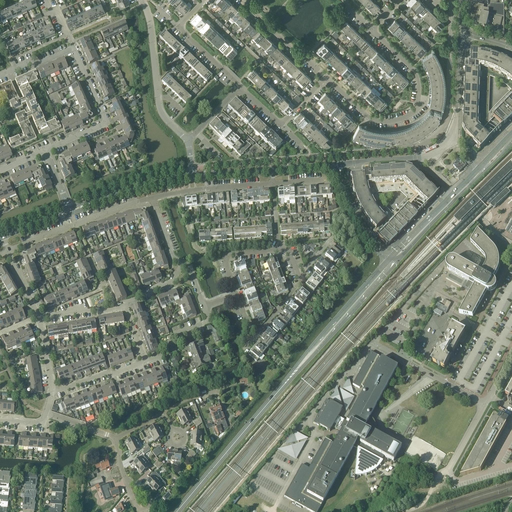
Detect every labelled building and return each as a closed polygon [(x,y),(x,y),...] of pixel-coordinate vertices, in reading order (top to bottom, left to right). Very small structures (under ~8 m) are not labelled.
[(33,0),(30,0),(28,1),(32,10),(37,7),(33,0)] [(120,9),(129,5),(128,3),(130,2),(128,0),(121,0),(119,1),(117,2),(120,9)] [(186,4),(182,0),(181,0),(176,7),(180,10),(186,4)] [(224,0),(220,5),(223,9),(230,2),(228,0),(224,0)] [(376,4),(377,2),(374,0),(371,0),(366,6),(365,7),(369,11),(376,4)] [(414,0),(410,5),(414,8),(420,2),(418,0),(414,0)] [(27,12),(32,10),(28,1),(23,3),(27,12)] [(230,2),(223,9),(227,13),(235,5),(233,4),(232,4),(230,2)] [(422,4),(420,2),(414,8),(418,12),(425,4),(423,3),(422,4)] [(23,3),(18,6),(22,14),(27,12),(23,3)] [(105,13),(101,3),(96,6),(100,14),(103,12),(104,14),(105,13)] [(186,4),(180,10),(184,14),(190,7),(186,4)] [(374,13),(380,8),(376,4),(369,11),(373,15),(374,13)] [(427,6),(425,4),(418,12),(422,16),(428,9),(426,7),(427,6)] [(483,10),(484,6),(479,4),(479,6),(470,6),(469,17),(470,18),(470,19),(470,20),(471,21),(471,22),(472,23),(474,24),(475,25),(476,25),(477,26),(477,28),(504,34),(504,17),(497,15),(489,14),(489,11),(483,10)] [(94,18),(95,18),(91,8),(90,5),(85,8),(86,10),(90,18),(93,17),(94,18)] [(231,16),(231,17),(238,10),(236,8),(237,7),(235,5),(227,13),(231,16)] [(22,14),(18,6),(13,8),(17,16),(17,18),(22,16),(22,14)] [(96,6),(91,8),(95,18),(97,17),(96,16),(100,14),(96,6)] [(12,18),(17,16),(13,8),(8,10),(12,18)] [(430,11),(428,9),(422,16),(426,20),(433,12),(431,10),(430,11)] [(8,10),(3,12),(7,21),(12,18),(8,10)] [(86,10),(81,12),(85,22),(87,21),(86,20),(90,18),(86,10)] [(231,16),(230,18),(230,19),(233,22),(234,22),(235,20),(243,13),(241,11),(240,12),(238,10),(231,17),(231,16)] [(84,23),(85,22),(81,12),(76,14),(80,23),(83,21),(84,23)] [(433,12),(426,20),(430,23),(436,17),(434,15),(435,14),(433,12)] [(191,21),(194,24),(202,16),(198,13),(190,20),(191,21)] [(244,14),(243,13),(235,20),(239,24),(246,17),(244,15),(244,14)] [(76,14),(71,17),(76,26),(81,24),(80,23),(76,14)] [(76,26),(71,17),(68,18),(68,16),(65,18),(66,19),(70,29),(74,27),(76,26)] [(198,28),(205,20),(202,16),(194,24),(198,28)] [(248,19),(246,17),(239,24),(243,28),(250,20),(249,18),(248,19)] [(430,23),(433,27),(441,19),(439,18),(438,18),(436,17),(430,23)] [(443,21),(441,19),(433,27),(437,30),(435,32),(436,33),(438,31),(444,24),(442,22),(443,21)] [(202,32),(209,24),(205,20),(198,28),(202,32)] [(250,20),(243,28),(247,31),(253,25),(251,23),(252,22),(250,20)] [(387,29),(391,32),(399,24),(395,20),(388,27),(389,27),(387,29)] [(125,22),(120,24),(123,32),(128,30),(126,25),(128,24),(126,21),(125,22)] [(340,27),(344,31),(349,25),(345,21),(340,27)] [(395,36),(396,34),(396,35),(403,28),(404,26),(401,22),(399,24),(391,32),(395,36)] [(45,39),(45,40),(50,38),(46,28),(43,29),(40,24),(38,25),(41,30),(45,39)] [(120,24),(115,26),(119,34),(123,32),(120,24)] [(206,35),(213,28),(209,24),(202,32),(206,35)] [(253,37),(257,34),(256,33),(254,32),(258,29),(253,25),(247,31),(252,37),(253,37)] [(353,29),(349,25),(344,31),(348,35),(353,29)] [(46,28),(50,38),(55,36),(51,26),(46,28)] [(115,26),(110,28),(114,36),(119,34),(115,26)] [(110,28),(105,30),(109,38),(114,36),(110,28)] [(210,39),(217,31),(213,28),(206,35),(210,39)] [(403,28),(396,35),(400,38),(407,32),(403,28)] [(257,41),(264,35),(260,31),(259,30),(258,29),(254,32),(256,33),(257,34),(253,37),(257,41)] [(357,32),(353,29),(348,35),(351,38),(357,32)] [(30,32),(35,43),(38,42),(39,43),(40,42),(36,33),(33,34),(31,30),(29,31),(30,32)] [(41,40),(45,39),(41,30),(36,33),(40,42),(42,42),(41,40)] [(105,30),(101,32),(104,40),(109,38),(105,30)] [(163,41),(169,35),(165,31),(164,32),(163,31),(161,33),(162,34),(159,37),(163,41)] [(214,43),(221,35),(217,31),(210,39),(214,43)] [(26,37),(31,47),(32,46),(31,45),(35,43),(30,32),(25,35),(26,37)] [(355,42),(361,36),(357,32),(351,38),(355,42)] [(404,42),(411,35),(407,32),(400,38),(404,42)] [(163,41),(167,45),(173,39),(169,35),(163,41)] [(218,46),(225,39),(221,35),(214,43),(218,46)] [(261,45),(268,38),(264,35),(257,41),(261,45)] [(415,39),(411,35),(404,42),(408,46),(415,39)] [(355,42),(359,46),(365,40),(361,36),(355,42)] [(29,47),(31,47),(26,37),(21,39),(25,47),(28,46),(29,47)] [(82,46),(91,42),(89,38),(78,42),(79,45),(81,44),(82,46)] [(272,42),(268,38),(261,45),(265,49),(272,42)] [(21,39),(16,41),(21,51),(22,50),(22,49),(25,47),(21,39)] [(167,45),(171,49),(177,43),(173,39),(167,45)] [(222,50),(229,43),(225,39),(218,46),(222,50)] [(412,50),(419,43),(415,39),(408,46),(412,50)] [(11,44),(15,52),(19,50),(19,52),(21,51),(16,41),(13,43),(12,40),(10,41),(11,44)] [(358,52),(359,54),(362,51),(363,50),(363,49),(369,44),(365,40),(359,46),(358,48),(360,50),(358,52)] [(93,46),(91,42),(82,46),(83,49),(81,49),(82,51),(93,46)] [(272,42),(265,49),(269,53),(276,46),(272,42)] [(171,49),(175,52),(181,46),(177,43),(171,49)] [(226,54),(233,46),(229,43),(222,50),(226,54)] [(422,47),(419,43),(412,50),(416,53),(422,47)] [(12,54),(15,52),(11,44),(6,46),(11,56),(12,55),(12,54)] [(324,44),(317,50),(318,51),(316,52),(320,56),(328,48),(324,44)] [(363,50),(367,53),(373,47),(369,44),(363,49),(363,50)] [(93,46),(82,51),(83,53),(84,53),(86,55),(95,51),(93,46)] [(175,52),(179,56),(185,50),(181,46),(175,52)] [(233,46),(226,54),(230,58),(237,50),(233,46)] [(273,56),(279,49),(276,46),(269,53),(273,56)] [(377,51),(373,47),(367,53),(371,57),(377,51)] [(422,47),(416,53),(420,57),(427,50),(422,47)] [(332,51),(328,48),(320,56),(324,59),(325,58),(332,51)] [(283,53),(279,49),(273,56),(277,60),(283,53)] [(179,56),(183,60),(189,54),(185,50),(179,56)] [(464,127),(464,130),(466,132),(474,140),(475,140),(478,143),(479,144),(482,147),(480,148),(481,149),(485,144),(491,138),(484,131),(477,125),(479,70),(494,70),(496,70),(496,69),(499,70),(502,72),(505,74),(511,78),(511,62),(507,60),(507,61),(504,60),(505,59),(505,58),(504,59),(505,59),(504,60),(502,59),(502,58),(502,57),(497,55),(492,54),(489,53),(486,52),(481,51),(475,51),(472,50),(471,63),(467,63),(467,69),(466,69),(466,70),(466,72),(466,81),(465,87),(465,95),(465,101),(465,109),(464,115),(464,126),(464,127)] [(97,55),(95,51),(86,55),(87,57),(85,58),(86,60),(97,55)] [(329,62),(336,55),(332,51),(325,58),(329,62)] [(371,57),(375,61),(381,55),(377,51),(371,57)] [(424,57),(422,59),(424,61),(425,64),(428,70),(429,75),(430,81),(431,87),(431,93),(430,99),(430,100),(429,105),(432,106),(436,107),(442,108),(443,101),(444,94),(444,87),(443,79),(442,72),(440,65),(437,59),(433,52),(424,57)] [(281,64),(287,57),(283,53),(277,60),(281,64)] [(183,60),(187,64),(193,58),(189,54),(183,60)] [(97,55),(86,60),(87,62),(88,62),(90,64),(99,60),(97,55)] [(336,55),(329,62),(333,66),(340,59),(336,55)] [(385,59),(381,55),(375,61),(379,64),(385,59)] [(291,61),(287,57),(281,64),(285,68),(291,61)] [(68,68),(64,58),(61,59),(61,58),(59,59),(63,70),(68,68)] [(187,64),(191,67),(196,61),(193,58),(187,64)] [(63,70),(59,59),(57,60),(57,61),(55,62),(59,72),(63,70)] [(333,66),(337,69),(344,63),(340,59),(333,66)] [(388,62),(385,59),(379,64),(383,68),(388,62)] [(191,67),(195,71),(200,65),(196,61),(191,67)] [(289,71),(295,64),(291,61),(285,68),(289,71)] [(59,72),(55,62),(53,63),(52,62),(50,63),(55,74),(59,72)] [(392,66),(388,62),(383,68),(387,72),(392,66)] [(50,76),(55,74),(50,63),(48,64),(48,65),(46,66),(50,76)] [(91,71),(92,72),(102,68),(100,63),(91,67),(92,70),(91,71)] [(344,63),(337,69),(341,73),(348,66),(344,63)] [(299,68),(295,64),(289,71),(293,75),(299,68)] [(195,71),(199,75),(204,69),(200,65),(195,71)] [(43,66),(41,67),(46,78),(50,76),(46,66),(44,67),(43,66)] [(351,70),(348,66),(341,73),(345,77),(351,70)] [(396,70),(392,66),(387,72),(391,76),(396,70)] [(46,78),(41,67),(39,68),(40,69),(37,70),(41,80),(46,78)] [(102,68),(92,72),(93,75),(94,74),(95,76),(104,72),(102,68)] [(297,79),(303,72),(299,68),(293,75),(297,79)] [(199,75),(202,78),(208,72),(204,69),(199,75)] [(248,75),(247,76),(250,80),(257,73),(253,69),(248,75)] [(345,77),(346,78),(349,81),(355,74),(351,70),(345,77)] [(379,80),(381,78),(383,76),(385,74),(383,72),(382,73),(383,71),(382,70),(375,76),(377,78),(379,76),(380,77),(378,79),(379,80)] [(400,73),(396,70),(391,76),(395,79),(400,73)] [(37,140),(28,120),(32,118),(41,138),(61,129),(56,117),(53,118),(54,121),(46,124),(29,85),(40,80),(35,71),(15,80),(24,100),(20,102),(11,82),(0,86),(0,98),(6,96),(12,111),(12,112),(12,113),(12,114),(12,115),(13,115),(13,116),(14,116),(15,117),(23,135),(8,141),(12,151),(37,140)] [(95,79),(96,81),(106,77),(104,72),(95,76),(96,79),(95,79)] [(208,72),(202,78),(207,82),(212,76),(208,72)] [(303,72),(297,79),(301,82),(307,76),(303,72)] [(261,77),(257,73),(250,80),(254,84),(256,82),(261,77)] [(404,77),(400,73),(395,79),(399,83),(404,77)] [(349,81),(353,84),(359,78),(355,74),(349,81)] [(106,77),(96,81),(97,83),(98,83),(99,85),(111,80),(109,76),(106,77)] [(166,85),(172,80),(168,76),(162,82),(166,85)] [(311,79),(307,76),(301,82),(304,85),(302,87),(304,89),(307,86),(306,85),(311,79)] [(265,80),(261,77),(256,82),(260,86),(265,80)] [(408,81),(404,77),(399,83),(403,87),(408,81)] [(359,78),(353,84),(357,88),(363,81),(359,78)] [(113,84),(111,80),(99,85),(100,87),(99,88),(100,90),(110,85),(113,84)] [(166,85),(170,89),(176,83),(172,80),(166,85)] [(264,90),(269,84),(265,80),(260,86),(264,90)] [(357,88),(361,92),(367,85),(363,81),(357,88)] [(71,87),(73,91),(84,87),(83,85),(81,85),(80,83),(71,87)] [(174,93),(180,87),(176,83),(170,89),(174,93)] [(273,88),(269,84),(264,90),(267,94),(273,88)] [(103,94),(112,90),(110,85),(100,90),(101,92),(102,92),(103,94)] [(367,85),(361,92),(365,95),(371,89),(367,85)] [(85,89),(84,87),(73,91),(75,96),(84,92),(83,89),(85,89)] [(174,93),(178,97),(183,91),(180,87),(174,93)] [(273,88),(267,94),(271,97),(277,92),(273,88)] [(365,95),(369,99),(375,92),(371,89),(365,95)] [(114,94),(112,90),(103,94),(104,96),(103,97),(104,99),(114,94)] [(178,97),(182,100),(187,94),(183,91),(178,97)] [(75,96),(77,100),(88,96),(87,93),(85,94),(84,92),(75,96)] [(275,101),(281,95),(277,92),(271,97),(275,101)] [(375,92),(369,99),(372,103),(379,96),(375,92)] [(319,100),(323,104),(330,96),(328,94),(328,95),(325,93),(319,100)] [(186,104),(191,98),(187,94),(182,100),(186,104)] [(285,99),(281,95),(275,101),(279,105),(285,99)] [(77,100),(79,105),(88,100),(87,98),(89,98),(88,96),(77,100)] [(327,107),(333,101),(331,99),(332,98),(330,96),(323,104),(327,107)] [(383,100),(379,96),(372,103),(376,107),(383,100)] [(279,105),(278,106),(282,110),(289,103),(290,101),(286,97),(285,99),(279,105)] [(228,106),(232,110),(240,101),(239,100),(238,101),(235,98),(228,106)] [(81,109),(88,106),(92,105),(91,102),(89,103),(88,100),(79,105),(81,109)] [(387,104),(383,100),(376,107),(380,111),(387,104)] [(110,112),(123,106),(125,105),(123,101),(121,102),(121,101),(113,105),(112,106),(113,108),(109,110),(110,112)] [(232,110),(236,114),(243,106),(241,104),(242,103),(240,101),(232,110)] [(327,107),(331,111),(338,104),(336,102),(335,103),(333,101),(327,107)] [(286,114),(287,112),(287,113),(293,107),(289,103),(282,110),(286,114)] [(335,115),(341,108),(339,106),(340,105),(338,104),(331,111),(335,115)] [(91,113),(88,106),(81,109),(82,111),(79,112),(80,114),(79,115),(82,122),(89,119),(88,118),(89,117),(91,118),(92,118),(93,116),(92,115),(90,114),(89,113),(91,113)] [(115,112),(116,115),(125,110),(123,106),(110,112),(110,114),(115,112)] [(236,114),(240,117),(248,109),(246,107),(246,108),(243,106),(236,114)] [(503,107),(499,111),(508,120),(509,121),(511,120),(510,119),(511,116),(511,113),(504,106),(503,107)] [(335,115),(339,119),(346,111),(344,109),(343,110),(341,108),(335,115)] [(240,117),(244,121),(251,113),(249,112),(250,111),(248,109),(240,117)] [(113,119),(113,121),(127,115),(125,110),(116,115),(117,117),(113,119)] [(343,122),(349,116),(347,114),(348,113),(346,111),(339,119),(343,122)] [(359,125),(353,137),(360,140),(367,142),(374,144),(381,145),(388,145),(396,144),(403,143),(410,141),(416,138),(423,135),(429,130),(431,129),(434,126),(436,124),(438,121),(439,120),(438,119),(439,118),(441,114),(440,114),(434,112),(433,113),(430,111),(425,116),(421,120),(416,123),(411,126),(405,129),(400,130),(394,131),(388,132),(382,132),(376,131),(370,130),(365,128),(359,125)] [(495,115),(494,116),(494,117),(503,125),(503,126),(504,124),(507,122),(508,122),(509,121),(508,120),(499,111),(495,115)] [(296,124),(304,116),(300,112),(294,119),(293,120),(296,124)] [(244,121),(248,125),(256,116),(254,115),(253,115),(251,113),(244,121)] [(79,115),(74,117),(78,126),(81,125),(81,127),(84,126),(82,122),(79,115)] [(119,121),(120,123),(129,119),(127,115),(113,121),(114,123),(119,121)] [(258,118),(256,116),(248,125),(252,129),(259,121),(257,119),(258,118)] [(300,128),(302,126),(308,120),(304,116),(296,124),(300,128)] [(343,122),(346,126),(354,118),(352,117),(351,118),(349,116),(343,122)] [(70,119),(75,130),(77,129),(76,127),(78,126),(74,117),(70,119)] [(351,130),(352,129),(357,123),(355,121),(356,120),(354,118),(346,126),(351,130)] [(73,131),(75,130),(70,119),(65,121),(70,130),(72,129),(73,131)] [(120,123),(121,126),(116,128),(117,130),(131,124),(129,119),(120,123)] [(213,130),(220,123),(216,119),(209,126),(213,130)] [(302,126),(306,130),(312,123),(308,120),(302,126)] [(67,131),(70,130),(65,121),(61,123),(66,134),(68,133),(67,131)] [(252,129),(256,133),(264,124),(262,122),(261,123),(259,121),(252,129)] [(224,126),(220,123),(213,130),(217,134),(224,126)] [(312,123),(306,130),(310,134),(316,127),(312,123)] [(123,130),(124,132),(133,128),(131,124),(117,130),(118,132),(123,130)] [(256,133),(260,136),(267,128),(265,126),(266,126),(264,124),(256,133)] [(228,130),(224,126),(217,134),(221,138),(228,130)] [(320,131),(316,127),(310,134),(313,138),(320,131)] [(124,132),(126,137),(133,140),(134,136),(133,134),(135,133),(133,128),(124,132)] [(260,136),(264,140),(272,131),(270,130),(269,130),(267,128),(260,136)] [(320,131),(313,138),(317,141),(324,135),(324,134),(325,133),(321,129),(320,131)] [(221,138),(225,141),(232,134),(228,130),(221,138)] [(268,144),(275,136),(273,134),(274,133),(272,131),(264,140),(268,144)] [(236,138),(232,134),(225,141),(229,145),(236,138)] [(324,135),(317,141),(321,145),(328,138),(324,135)] [(117,136),(115,137),(121,150),(125,148),(121,139),(119,140),(117,136)] [(268,144),(272,147),(280,139),(278,137),(277,138),(275,136),(268,144)] [(115,142),(112,143),(117,152),(121,150),(115,137),(113,138),(115,142)] [(126,137),(121,139),(125,148),(130,146),(129,144),(131,143),(133,140),(126,137)] [(240,141),(236,138),(229,145),(233,149),(240,141)] [(328,138),(321,145),(325,149),(332,142),(328,138)] [(272,147),(274,150),(269,155),(270,156),(272,156),(276,152),(276,151),(283,144),(281,141),(280,139),(272,147)] [(106,141),(112,154),(113,157),(118,155),(116,152),(117,152),(112,143),(110,144),(108,140),(106,141)] [(106,146),(104,147),(108,156),(112,154),(106,141),(104,142),(106,146)] [(233,149),(237,153),(244,145),(240,141),(233,149)] [(247,142),(244,145),(237,153),(241,156),(251,146),(247,142)] [(77,148),(82,158),(87,156),(91,154),(86,144),(82,146),(77,148)] [(99,144),(97,145),(103,158),(108,156),(104,147),(101,148),(99,144)] [(99,160),(103,158),(97,145),(95,145),(97,150),(95,151),(96,154),(93,155),(96,161),(98,160),(99,160)] [(8,147),(4,149),(8,160),(10,159),(10,157),(12,156),(8,147)] [(69,154),(73,161),(73,162),(78,160),(82,158),(77,148),(73,150),(68,152),(69,154)] [(4,149),(0,150),(0,152),(3,160),(6,159),(6,160),(8,160),(4,149)] [(69,154),(63,157),(63,158),(62,159),(60,158),(59,158),(59,160),(59,161),(61,161),(62,163),(60,163),(63,170),(70,167),(70,165),(72,164),(71,162),(73,161),(69,154)] [(458,173),(459,172),(465,166),(459,160),(453,166),(457,170),(456,171),(458,173)] [(470,201),(469,202),(464,207),(454,217),(459,223),(469,212),(476,206),(481,201),(511,170),(511,161),(511,160),(470,201)] [(63,170),(61,171),(63,176),(65,180),(76,175),(74,171),(72,166),(70,167),(63,170)] [(364,174),(351,175),(352,178),(352,179),(352,184),(354,189),(354,192),(355,195),(357,200),(359,205),(360,205),(361,204),(362,207),(361,208),(361,207),(361,208),(362,207),(364,209),(362,210),(365,215),(368,220),(370,222),(372,224),(376,228),(374,230),(373,231),(373,232),(374,231),(375,230),(376,228),(385,219),(380,214),(376,208),(374,205),(372,202),(371,199),(371,198),(372,197),(371,182),(404,179),(421,196),(428,203),(439,192),(437,193),(435,191),(434,190),(430,186),(424,180),(419,176),(412,168),(411,168),(409,166),(406,166),(395,167),(389,167),(380,168),(374,168),(370,169),(370,168),(370,169),(370,170),(363,170),(364,174)] [(38,179),(38,181),(46,178),(43,171),(41,172),(41,171),(41,168),(41,167),(40,167),(39,167),(38,170),(37,170),(36,169),(30,172),(33,179),(34,178),(35,180),(38,179)] [(20,174),(24,184),(29,182),(33,180),(33,179),(30,172),(29,169),(24,171),(20,174)] [(20,186),(24,184),(20,174),(15,176),(10,178),(15,188),(20,186)] [(48,177),(46,178),(38,181),(37,182),(39,186),(41,191),(52,186),(50,181),(48,177)] [(4,180),(2,181),(10,197),(16,195),(11,184),(9,184),(6,185),(4,180)] [(2,187),(0,187),(5,199),(10,197),(2,181),(0,182),(2,187)] [(496,206),(511,192),(510,192),(507,188),(490,205),(494,209),(496,206)] [(184,209),(191,208),(190,197),(188,197),(188,199),(185,199),(185,203),(182,204),(184,209)] [(407,206),(403,210),(412,220),(413,220),(415,219),(414,218),(416,215),(417,214),(408,205),(407,206)] [(141,222),(142,224),(149,221),(147,214),(145,214),(145,213),(146,211),(146,210),(145,210),(144,210),(142,212),(141,213),(141,211),(134,213),(136,221),(138,220),(139,223),(141,222)] [(399,214),(398,216),(407,225),(408,224),(411,221),(412,222),(413,220),(412,220),(403,210),(399,214)] [(134,213),(133,211),(130,212),(130,211),(128,211),(132,222),(136,221),(134,213)] [(123,226),(127,224),(124,214),(121,215),(121,214),(119,215),(123,226)] [(115,218),(118,227),(123,226),(119,215),(117,215),(117,217),(115,218)] [(397,217),(393,221),(402,230),(403,230),(403,231),(405,229),(404,229),(406,226),(407,225),(398,216),(397,217)] [(110,218),(114,229),(118,227),(115,218),(112,219),(112,217),(110,218)] [(101,221),(104,232),(109,230),(106,221),(103,222),(103,220),(101,221)] [(144,228),(155,224),(154,222),(153,223),(152,220),(149,221),(142,224),(144,228)] [(389,225),(388,226),(397,235),(398,234),(401,231),(402,232),(403,231),(403,230),(402,230),(393,221),(389,225)] [(91,224),(95,235),(100,234),(97,224),(94,225),(94,224),(91,224)] [(144,228),(145,233),(155,229),(154,227),(156,226),(155,224),(144,228)] [(387,227),(383,231),(392,240),(393,241),(395,240),(394,239),(396,236),(397,235),(388,226),(387,227)] [(85,227),(82,228),(86,239),(91,237),(87,227),(85,228),(85,227)] [(145,233),(147,237),(158,233),(157,231),(156,232),(155,229),(145,233)] [(447,264),(447,265),(447,266),(447,267),(448,268),(448,269),(449,270),(469,281),(469,282),(469,283),(469,284),(469,285),(468,285),(468,286),(468,287),(469,287),(469,288),(470,288),(471,288),(471,289),(471,290),(472,291),(459,313),(469,315),(473,316),(487,291),(488,291),(489,291),(490,292),(491,292),(491,291),(492,291),(493,291),(494,291),(494,290),(495,290),(495,289),(496,289),(496,288),(496,287),(497,287),(497,286),(497,285),(497,284),(497,283),(496,283),(496,282),(496,281),(495,281),(495,280),(494,280),(494,279),(493,279),(497,273),(498,270),(499,267),(500,264),(500,263),(500,261),(500,259),(499,257),(499,256),(498,254),(498,252),(497,251),(496,249),(495,248),(491,243),(478,230),(471,242),(484,256),(485,258),(486,259),(486,260),(486,261),(486,263),(486,264),(486,265),(485,267),(482,273),(457,259),(456,259),(455,258),(454,258),(453,258),(452,258),(451,258),(450,259),(449,260),(448,260),(447,261),(447,263),(447,264)] [(71,233),(69,234),(73,244),(77,242),(73,231),(71,232),(71,233)] [(196,239),(199,238),(200,242),(205,242),(204,231),(199,231),(199,235),(196,235),(196,239)] [(378,236),(387,245),(385,247),(386,247),(387,246),(388,244),(391,242),(392,242),(393,241),(392,240),(383,231),(380,234),(379,235),(378,236)] [(147,237),(149,242),(158,238),(157,236),(159,235),(158,233),(147,237)] [(62,237),(60,238),(64,247),(68,245),(64,234),(62,235),(62,237)] [(66,234),(64,234),(68,245),(73,244),(69,234),(66,235),(66,234)] [(57,237),(55,238),(59,249),(64,247),(60,238),(57,239),(57,237)] [(55,251),(59,249),(55,238),(53,239),(53,240),(51,241),(55,251)] [(159,241),(158,238),(149,242),(150,247),(161,242),(161,240),(159,241)] [(44,244),(42,245),(46,254),(50,252),(46,241),(44,242),(44,244)] [(48,241),(46,241),(50,252),(55,251),(51,241),(48,242),(48,241)] [(150,247),(152,251),(161,247),(161,245),(162,245),(161,242),(150,247)] [(39,244),(37,245),(41,256),(46,254),(42,245),(39,246),(39,244)] [(33,248),(33,251),(34,250),(37,258),(41,256),(37,245),(35,246),(35,247),(33,248)] [(329,248),(328,250),(337,257),(342,251),(337,246),(335,249),(332,247),(330,249),(329,248)] [(24,260),(26,266),(27,267),(34,264),(33,262),(35,261),(35,258),(37,258),(34,250),(33,251),(27,253),(27,255),(26,255),(24,254),(23,255),(22,256),(23,257),(25,258),(26,259),(24,260)] [(328,258),(326,260),(331,264),(337,257),(328,250),(326,252),(327,253),(325,255),(328,258)] [(93,259),(94,261),(105,257),(103,252),(93,256),(94,259),(93,259)] [(165,254),(164,252),(153,255),(155,260),(165,257),(164,254),(165,254)] [(96,263),(97,265),(106,261),(105,257),(94,261),(95,263),(96,263)] [(76,263),(78,268),(89,263),(88,261),(87,262),(86,259),(76,263)] [(267,263),(268,268),(278,265),(276,259),(267,263)] [(318,262),(317,264),(326,271),(331,264),(326,260),(324,262),(321,260),(319,262),(318,262)] [(97,268),(97,270),(108,265),(106,261),(97,265),(98,268),(97,268)] [(157,264),(157,265),(158,269),(163,268),(164,270),(169,268),(167,263),(168,263),(168,261),(157,264)] [(240,272),(247,270),(244,262),(234,265),(236,271),(239,270),(240,272)] [(78,268),(80,272),(90,268),(89,266),(90,265),(89,263),(78,268)] [(36,268),(34,264),(27,267),(26,266),(24,267),(25,270),(24,270),(25,273),(36,268)] [(100,272),(101,274),(110,270),(110,271),(113,270),(111,264),(108,266),(108,265),(97,270),(98,272),(100,272)] [(326,271),(317,264),(315,266),(316,266),(314,269),(317,271),(315,273),(320,278),(326,271)] [(280,270),(278,265),(268,268),(270,273),(280,270)] [(27,274),(28,277),(37,273),(36,268),(25,273),(26,275),(27,274)] [(91,271),(90,268),(80,272),(82,277),(93,272),(92,270),(91,271)] [(153,271),(157,282),(159,281),(159,280),(164,278),(162,273),(160,274),(158,269),(154,271),(153,271)] [(238,277),(240,282),(250,278),(247,270),(240,272),(241,275),(238,277)] [(282,275),(280,270),(270,273),(272,279),(282,275)] [(117,302),(127,298),(115,271),(106,275),(108,282),(107,282),(113,296),(114,295),(117,302)] [(153,271),(149,273),(152,282),(155,282),(155,283),(157,282),(153,271)] [(82,277),(84,281),(89,279),(90,282),(94,280),(92,275),(94,274),(93,272),(82,277)] [(27,279),(28,282),(39,277),(37,273),(28,277),(29,279),(27,279)] [(310,278),(308,279),(317,287),(323,280),(320,278),(315,273),(311,278),(310,278)] [(1,279),(4,284),(14,278),(13,276),(11,277),(10,274),(8,275),(1,279)] [(143,286),(146,285),(146,286),(148,285),(144,274),(140,276),(143,286)] [(284,280),(282,275),(272,279),(274,284),(284,280)] [(41,282),(39,277),(28,282),(29,283),(30,283),(31,286),(41,282)] [(4,284),(6,288),(15,283),(14,280),(15,280),(14,278),(4,284)] [(246,289),(253,286),(250,278),(240,282),(242,287),(245,286),(246,289)] [(317,287),(308,279),(307,282),(308,282),(306,285),(308,287),(306,289),(312,294),(317,287)] [(286,285),(284,280),(274,284),(276,289),(286,285)] [(80,284),(79,284),(84,294),(86,294),(85,292),(90,290),(88,285),(86,286),(84,281),(80,284)] [(6,288),(8,292),(19,286),(17,284),(16,285),(15,283),(6,288)] [(79,284),(75,285),(79,295),(81,294),(82,295),(84,294),(79,284)] [(75,285),(71,287),(75,298),(77,297),(77,296),(79,295),(75,285)] [(288,290),(286,285),(276,289),(278,294),(288,290)] [(20,288),(19,286),(8,292),(11,296),(20,291),(18,289),(20,288)] [(243,290),(244,293),(246,298),(256,294),(253,286),(246,289),(243,290)] [(71,287),(66,289),(70,299),(72,298),(73,299),(75,298),(71,287)] [(68,300),(70,299),(66,289),(62,291),(66,302),(68,301),(68,300)] [(299,291),(297,293),(306,300),(312,294),(306,289),(305,292),(302,289),(300,292),(299,291)] [(175,302),(180,301),(178,296),(180,295),(178,290),(173,292),(173,290),(171,291),(175,302)] [(64,303),(66,302),(62,291),(57,293),(61,302),(64,301),(64,303)] [(57,293),(53,295),(57,306),(59,305),(59,303),(61,302),(57,293)] [(297,300),(296,303),(301,307),(306,300),(297,293),(296,295),(297,296),(295,298),(297,300)] [(50,307),(52,306),(48,297),(47,294),(43,296),(45,302),(48,310),(51,309),(50,307)] [(164,294),(162,295),(166,306),(171,304),(167,294),(164,295),(164,294)] [(253,305),(259,303),(256,294),(246,298),(248,304),(251,302),(253,305)] [(53,295),(48,297),(52,306),(55,305),(55,307),(57,306),(53,295)] [(161,307),(166,306),(162,295),(160,295),(160,297),(157,298),(161,307)] [(182,305),(193,301),(192,299),(190,300),(189,295),(184,296),(185,299),(180,301),(182,305)] [(193,301),(182,305),(183,310),(193,306),(192,304),(193,303),(193,301)] [(262,311),(259,303),(253,305),(254,308),(250,309),(252,315),(262,311)] [(301,307),(296,303),(293,305),(291,303),(289,305),(288,305),(286,306),(295,314),(301,307)] [(435,308),(444,313),(446,314),(448,309),(438,303),(435,308)] [(142,304),(131,308),(132,310),(133,310),(134,312),(143,308),(142,304)] [(194,309),(193,306),(183,310),(185,314),(196,310),(195,308),(194,309)] [(286,314),(284,316),(290,321),(295,314),(286,306),(284,309),(285,309),(284,312),(286,314)] [(22,308),(17,310),(21,320),(23,319),(24,320),(26,319),(22,310),(22,308)] [(133,315),(134,317),(145,313),(143,308),(134,312),(135,315),(133,315)] [(21,320),(17,310),(12,312),(17,323),(19,322),(18,321),(21,320)] [(197,312),(196,310),(185,314),(182,315),(184,320),(196,315),(195,313),(197,312)] [(262,311),(252,315),(254,320),(258,319),(259,322),(265,319),(262,311)] [(12,323),(14,322),(15,324),(17,323),(12,312),(8,314),(12,323)] [(145,313),(134,317),(135,319),(136,319),(137,321),(147,317),(145,313)] [(12,323),(8,314),(4,316),(8,327),(10,326),(10,324),(12,323)] [(4,316),(0,317),(0,319),(3,327),(5,326),(6,327),(8,327),(4,316)] [(277,318),(275,320),(284,327),(290,321),(284,316),(282,319),(280,316),(278,319),(277,318)] [(137,321),(138,324),(137,324),(137,326),(148,322),(147,317),(137,321)] [(275,327),(273,330),(279,334),(284,327),(275,320),(273,322),(274,323),(272,325),(275,327)] [(28,330),(26,331),(30,340),(34,338),(29,325),(26,326),(28,330)] [(442,345),(433,361),(445,367),(450,358),(448,355),(448,354),(450,355),(451,354),(449,352),(453,352),(465,332),(453,325),(445,339),(447,342),(447,343),(445,342),(444,344),(446,345),(442,346),(442,345)] [(150,326),(140,330),(141,333),(140,333),(141,335),(152,331),(150,326)] [(21,328),(19,329),(25,342),(30,340),(26,331),(23,332),(21,328)] [(19,334),(17,335),(21,344),(25,342),(19,329),(17,329),(19,334)] [(266,332),(264,333),(273,341),(279,334),(273,330),(271,332),(269,330),(267,332),(266,332)] [(21,344),(17,335),(15,336),(13,331),(11,332),(16,346),(18,349),(22,347),(21,344)] [(143,337),(144,339),(153,335),(152,331),(141,335),(142,337),(143,337)] [(12,348),(16,346),(11,332),(9,333),(10,338),(8,339),(12,348)] [(264,341),(262,343),(268,348),(273,341),(264,333),(262,336),(263,336),(261,339),(264,341)] [(7,350),(12,348),(8,339),(6,340),(4,335),(1,336),(3,340),(0,341),(3,347),(6,346),(7,350)] [(153,335),(144,339),(145,342),(143,342),(144,344),(155,340),(153,335)] [(146,346),(147,348),(157,344),(155,340),(144,344),(145,346),(146,346)] [(193,344),(198,355),(199,358),(203,356),(200,347),(204,346),(202,341),(198,342),(193,344)] [(255,345),(253,347),(262,354),(268,348),(262,343),(260,346),(258,343),(256,346),(255,345)] [(157,344),(147,348),(148,351),(147,351),(148,353),(159,349),(157,344)] [(190,353),(192,358),(198,355),(193,344),(188,346),(183,348),(185,352),(187,350),(189,353),(190,353)] [(252,350),(248,355),(257,361),(259,359),(261,361),(265,357),(262,355),(262,354),(253,347),(251,349),(252,350)] [(129,360),(134,359),(130,349),(126,351),(129,360)] [(207,355),(203,356),(199,358),(202,367),(204,366),(203,364),(210,362),(209,357),(214,355),(212,349),(206,352),(207,355)] [(125,362),(129,360),(126,351),(121,353),(125,362)] [(296,475),(284,497),(293,502),(292,503),(294,504),(295,503),(296,504),(302,506),(311,511),(317,511),(322,503),(323,502),(352,449),(353,447),(354,447),(357,449),(354,480),(355,479),(356,479),(357,479),(357,478),(358,478),(358,477),(358,476),(359,476),(360,476),(362,476),(363,475),(365,475),(366,475),(367,474),(369,474),(370,473),(371,472),(373,472),(374,471),(375,470),(376,469),(377,468),(378,467),(379,466),(380,465),(381,464),(382,463),(382,462),(383,460),(381,460),(384,456),(393,461),(401,447),(376,433),(369,429),(370,427),(370,426),(370,425),(370,424),(369,424),(368,424),(366,423),(371,414),(375,406),(392,376),(397,367),(388,362),(371,352),(353,385),(359,389),(361,386),(364,388),(352,411),(346,421),(338,416),(342,408),(330,401),(326,400),(324,403),(315,419),(313,423),(317,425),(330,432),(332,427),(341,431),(334,444),(325,439),(309,469),(302,465),(296,475)] [(125,362),(121,353),(117,354),(120,364),(125,362)] [(107,368),(102,354),(97,356),(101,366),(103,365),(105,369),(107,368)] [(115,366),(120,364),(117,354),(112,356),(115,366)] [(202,367),(199,358),(198,355),(192,358),(194,363),(190,365),(192,370),(196,369),(202,367)] [(27,365),(38,363),(36,356),(26,358),(27,365)] [(115,366),(112,356),(107,358),(111,367),(115,366)] [(93,358),(88,359),(92,369),(94,368),(96,373),(98,372),(93,358)] [(84,361),(79,363),(83,372),(85,371),(87,376),(89,375),(84,361)] [(38,363),(27,365),(29,372),(39,371),(38,363)] [(83,372),(79,363),(75,364),(80,379),(82,378),(81,373),(83,372)] [(80,379),(75,364),(70,366),(74,376),(76,375),(78,379),(80,379)] [(66,368),(65,365),(60,367),(65,379),(67,378),(69,383),(71,382),(66,368)] [(74,376),(70,366),(66,368),(71,382),(73,381),(71,377),(74,376)] [(161,371),(159,372),(161,376),(163,382),(167,380),(166,377),(170,375),(168,368),(163,369),(162,366),(160,367),(161,371)] [(57,374),(58,376),(62,385),(64,384),(62,380),(65,379),(60,367),(54,369),(55,375),(57,374)] [(152,375),(150,376),(154,385),(158,383),(156,376),(153,369),(151,370),(152,375)] [(158,383),(163,382),(161,376),(159,372),(157,373),(155,369),(153,369),(156,376),(158,383)] [(29,372),(30,380),(40,378),(39,371),(29,372)] [(146,372),(144,373),(145,376),(149,387),(154,385),(150,376),(148,377),(146,372)] [(145,376),(144,373),(142,374),(143,378),(141,379),(145,389),(149,387),(145,376)] [(135,376),(140,390),(141,393),(145,391),(145,389),(141,379),(139,380),(137,375),(135,376)] [(136,392),(140,390),(135,376),(133,377),(134,382),(132,382),(136,392)] [(30,380),(31,387),(41,385),(40,378),(30,380)] [(239,381),(241,386),(244,385),(245,385),(250,383),(248,378),(239,381)] [(131,394),(136,392),(132,382),(130,383),(128,379),(126,380),(131,394)] [(111,385),(108,386),(112,396),(117,394),(111,380),(109,381),(111,385)] [(127,395),(131,394),(126,380),(124,380),(125,385),(123,386),(127,395)] [(127,395),(123,386),(121,387),(119,382),(117,383),(123,400),(128,398),(127,395)] [(103,399),(107,397),(102,383),(100,384),(102,389),(99,390),(103,399)] [(107,397),(112,396),(108,386),(106,387),(104,383),(102,383),(107,397)] [(41,385),(31,387),(32,394),(42,392),(41,385)] [(98,401),(103,399),(99,390),(97,390),(95,386),(93,387),(98,401)] [(94,403),(98,401),(93,387),(91,388),(93,392),(90,393),(94,403)] [(89,404),(94,403),(90,393),(88,394),(86,389),(84,390),(89,404)] [(89,404),(84,390),(82,391),(84,395),(81,396),(86,409),(90,407),(89,404)] [(77,393),(75,394),(80,408),(81,411),(86,409),(81,396),(79,397),(77,393)] [(76,409),(80,408),(75,394),(73,394),(75,399),(72,400),(76,409)] [(68,396),(66,397),(71,411),(76,409),(72,400),(70,401),(68,396)] [(66,413),(71,411),(66,397),(64,398),(66,402),(60,404),(64,414),(66,413)] [(17,402),(7,401),(7,411),(14,412),(14,407),(17,407),(17,402)] [(219,405),(214,407),(221,425),(224,434),(229,428),(227,426),(219,405)] [(214,407),(209,409),(212,418),(213,420),(213,421),(215,424),(216,423),(217,426),(221,425),(214,407)] [(238,418),(244,411),(241,408),(235,415),(238,418)] [(179,420),(189,415),(186,409),(182,411),(182,410),(180,412),(176,414),(179,420)] [(480,471),(481,471),(506,424),(509,425),(511,420),(509,419),(501,414),(498,419),(494,417),(491,421),(461,476),(480,471)] [(192,421),(189,415),(179,420),(182,425),(186,424),(186,425),(188,423),(188,422),(192,421)] [(150,434),(148,435),(149,437),(151,436),(160,431),(158,425),(154,427),(153,426),(151,428),(152,429),(148,430),(150,434)] [(217,426),(214,427),(216,431),(215,432),(216,435),(217,435),(218,437),(220,439),(224,434),(221,425),(217,426)] [(163,436),(160,431),(151,436),(149,437),(148,438),(149,440),(152,438),(154,441),(157,439),(158,440),(160,439),(160,438),(163,436)] [(136,441),(134,438),(131,440),(130,439),(128,440),(128,441),(125,443),(128,448),(137,443),(140,442),(138,440),(136,441)] [(194,446),(197,446),(196,448),(197,449),(200,449),(201,448),(201,445),(201,439),(191,438),(190,445),(194,445),(194,446)] [(140,449),(137,443),(128,448),(131,454),(134,452),(135,453),(137,452),(137,451),(140,449)] [(168,461),(174,461),(175,451),(169,450),(169,454),(168,454),(167,456),(168,457),(168,461)] [(181,452),(175,451),(174,461),(173,465),(176,465),(178,466),(180,466),(181,464),(181,463),(180,462),(181,458),(182,458),(182,456),(181,456),(181,452)] [(136,469),(147,460),(143,455),(137,460),(137,459),(135,461),(132,464),(136,469)] [(100,457),(102,462),(95,465),(96,469),(101,467),(102,471),(106,469),(106,468),(109,467),(107,460),(107,461),(105,456),(100,457)] [(148,467),(146,465),(149,463),(147,460),(136,469),(140,473),(143,471),(144,472),(146,470),(145,469),(148,467)] [(0,484),(9,485),(10,473),(0,471),(0,484)] [(146,483),(150,488),(161,479),(161,478),(155,472),(147,480),(148,481),(146,483)] [(25,486),(36,487),(37,475),(26,474),(26,479),(30,479),(29,483),(25,483),(25,486)] [(52,488),(63,489),(64,477),(52,476),(53,476),(52,481),(57,481),(56,485),(52,485),(52,488)] [(101,477),(89,482),(91,486),(102,482),(101,477)] [(163,481),(161,479),(150,488),(155,493),(158,490),(159,492),(165,486),(165,484),(163,481)] [(109,483),(100,486),(105,501),(112,498),(116,496),(116,495),(119,494),(117,488),(112,490),(109,483)] [(0,496),(9,497),(9,485),(0,484),(0,488),(2,489),(1,493),(0,492),(0,496)] [(24,498),(35,499),(36,487),(25,486),(25,491),(24,495),(24,498)] [(51,500),(62,501),(63,489),(52,488),(52,493),(56,493),(55,497),(51,497),(51,500)] [(162,498),(165,501),(172,495),(169,492),(162,498)] [(0,508),(8,509),(9,497),(0,496),(0,500),(1,501),(1,505),(0,504),(0,508)] [(23,510),(35,511),(35,499),(24,498),(24,502),(23,506),(23,510)] [(61,511),(62,501),(51,500),(51,505),(55,505),(54,509),(50,509),(49,511),(61,511)] [(123,511),(127,511),(124,504),(122,505),(121,502),(115,509),(116,511),(123,511)]
